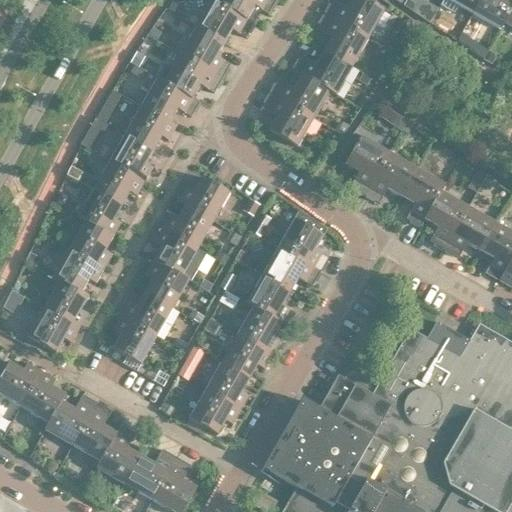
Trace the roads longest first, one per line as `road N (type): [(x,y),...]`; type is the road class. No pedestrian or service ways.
road 1 (residential): [(218,511),(356,262),(357,244),(344,224)]
road 2 (residential): [(344,224),(237,152),(228,132),(232,105),(303,0)]
road 3 (secondary): [(0,180),(102,0)]
road 4 (residential): [(344,224),(511,319)]
